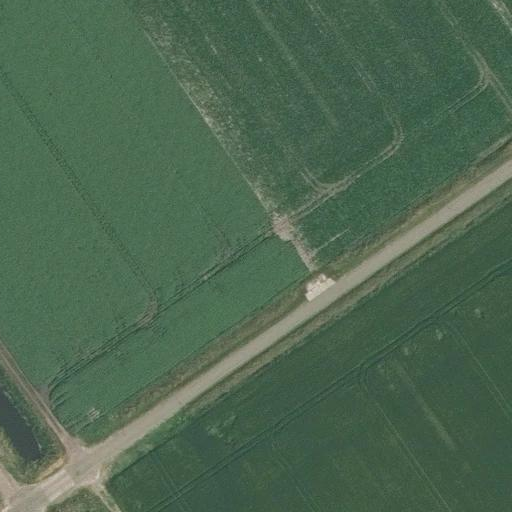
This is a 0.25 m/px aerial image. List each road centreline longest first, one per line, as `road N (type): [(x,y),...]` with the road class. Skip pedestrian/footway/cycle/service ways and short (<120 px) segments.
road 1 (unclassified): [(21,511),(511,170)]
road 2 (track): [(81,471),(0,352)]
